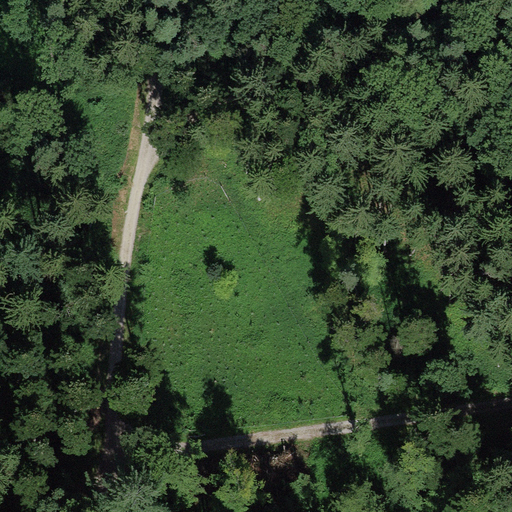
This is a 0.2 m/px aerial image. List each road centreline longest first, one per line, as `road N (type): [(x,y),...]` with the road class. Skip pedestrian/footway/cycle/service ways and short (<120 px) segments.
road 1 (track): [(115,455),(511,399)]
road 2 (track): [(442,0),(148,146)]
road 3 (track): [(148,146),(115,455)]
road 4 (track): [(186,0),(148,146)]
